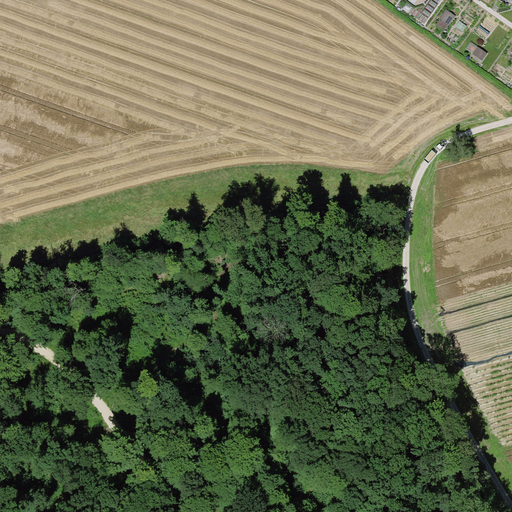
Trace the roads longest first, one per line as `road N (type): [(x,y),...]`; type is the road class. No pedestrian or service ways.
road 1 (track): [(511,505),(417,338),(404,272),(409,196),(425,162),(459,134),(511,119)]
road 2 (track): [(184,511),(80,381),(23,336),(0,330)]
